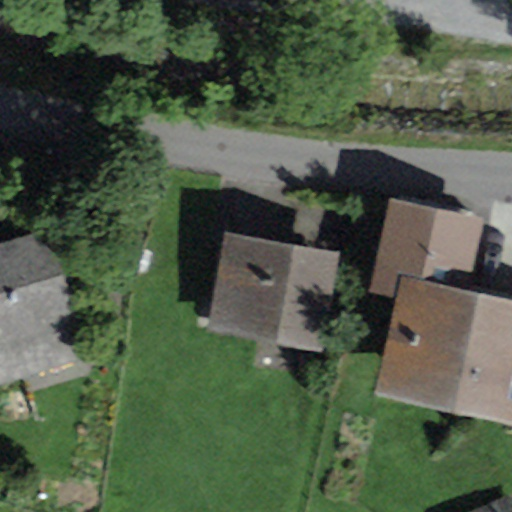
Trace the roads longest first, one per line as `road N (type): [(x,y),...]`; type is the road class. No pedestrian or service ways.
road 1 (residential): [(0,111),(244,155),(511,176)]
road 2 (track): [(511,34),(266,0)]
